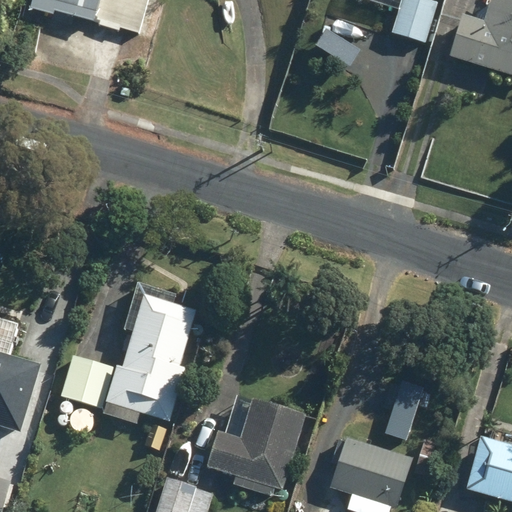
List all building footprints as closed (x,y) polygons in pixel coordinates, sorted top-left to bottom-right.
[(39,0),(34,18),(58,26),(60,21),(99,34),(101,29),(143,42),(155,6),(137,0),(39,0)] [(425,51),(437,10),(405,0),(404,0),(391,41),(425,51)] [(449,68),(511,86),(511,8),(492,2),(484,31),(462,25),(449,68)] [(364,56),(323,34),(313,53),(353,76),(364,56)] [(132,343),(122,379),(116,376),(102,423),(135,433),(139,422),(169,431),(186,377),(180,375),(196,322),(143,307),(138,324),(129,321),(124,340),(132,343)] [(46,375),(0,360),(0,434),(25,442),(46,375)] [(73,361),(60,403),(102,415),(115,373),(73,361)] [(281,500),(304,425),(237,405),(225,444),(216,442),(206,476),(236,485),(233,493),(272,505),(274,498),(281,500)] [(151,431),(145,451),(161,456),(167,437),(151,431)] [(395,511),(410,470),(348,447),(347,451),(340,448),(332,471),(339,473),(330,497),(372,511),(395,511)] [(466,501),(511,511),(511,456),(480,448),(466,501)] [(0,484),(0,511),(7,511),(15,489),(0,484)] [(208,511),(212,501),(167,487),(159,511),(208,511)]
